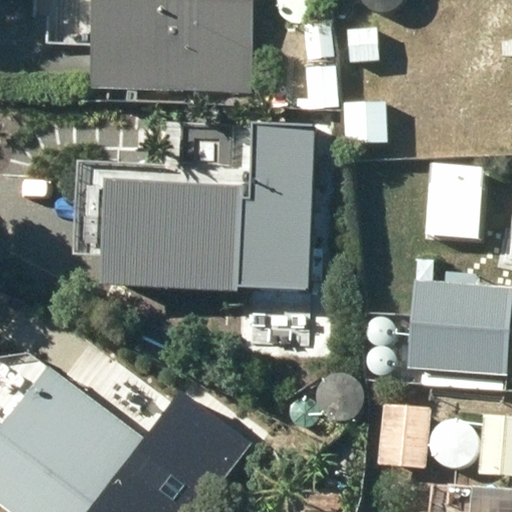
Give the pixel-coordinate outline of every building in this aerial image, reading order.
[(90,0),(87,78),(246,86),(250,0),(90,0)] [(303,17),(306,52),(333,50),(330,15),(303,17)] [(346,22),(348,56),(377,55),(375,20),(346,22)] [(97,274),(267,283),(274,168),(77,158),(72,248),(98,249),(97,274)] [(505,166),(463,166),(464,194),(506,194),(505,166)] [(408,361),(507,369),(511,305),(511,281),(415,273),(408,361)] [(0,417),(0,494),(22,511),(97,511),(137,463),(183,500),(229,442),(183,405),(153,443),(47,358),(0,417)] [(372,403),(367,462),(414,466),(419,407),(372,403)] [(511,416),(470,414),(467,472),(509,474),(511,424),(511,416)]
